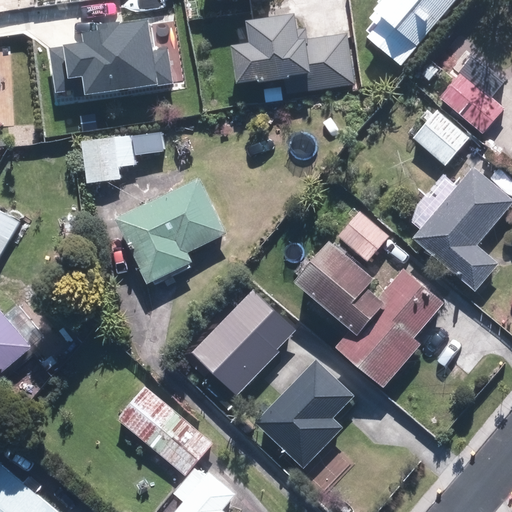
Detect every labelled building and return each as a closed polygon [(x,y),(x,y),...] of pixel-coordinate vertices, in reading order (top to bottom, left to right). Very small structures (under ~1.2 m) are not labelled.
[(113,1),(115,14),(124,13),(123,0),(113,1)] [(368,38),(400,65),(454,0),(381,0),(374,9),(384,18),(368,38)] [(249,45),(233,47),(238,84),(284,77),(286,93),(355,83),(347,34),(323,37),(306,40),(304,27),(297,28),(295,14),(246,22),(249,45)] [(50,47),(56,92),(86,88),(87,93),(172,81),(167,49),(150,52),(146,19),(82,29),(84,42),(50,47)] [(436,100),(478,136),(505,103),(493,93),(507,78),(477,52),(436,100)] [(411,138),(445,167),(469,140),(436,110),(411,138)] [(83,140),(87,182),(119,178),(115,137),(83,140)] [(414,241),(475,292),(497,266),(476,248),(511,204),(511,201),(474,169),(414,241)] [(124,224),(157,287),(200,264),(196,256),(235,235),(207,180),(124,224)] [(339,236),(367,261),(388,238),(360,212),(339,236)] [(0,267),(23,227),(0,213),(0,267)] [(405,233),(414,240),(421,231),(412,224),(405,233)] [(334,349),(381,388),(417,344),(410,338),(441,301),(402,269),(377,298),(368,290),(376,281),(332,244),(298,284),(351,328),(334,349)] [(253,291),(192,353),(235,395),(296,333),(253,291)] [(0,381),(39,350),(37,347),(49,337),(23,305),(11,315),(0,301),(0,381)] [(258,422),(305,468),(344,428),(333,417),(355,396),(318,360),(258,422)] [(119,419),(186,476),(213,443),(147,387),(119,419)] [(0,511),(56,511),(0,462),(0,511)] [(178,511),(223,511),(237,496),(211,474),(207,479),(196,471),(174,496),(184,505),(178,511)]
